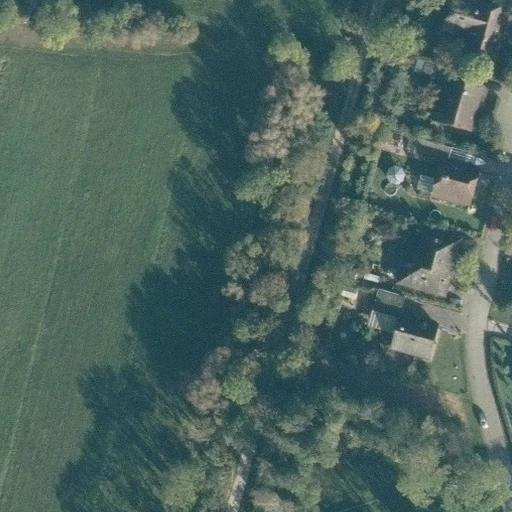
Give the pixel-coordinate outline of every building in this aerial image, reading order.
[(464,39),(457,64),(495,75),(511,14),(480,6),(476,19),(450,12),(444,34),(464,39)] [(485,96),(441,86),(432,127),(476,137),(485,96)] [(445,149),(417,140),(412,155),(441,164),(445,149)] [(483,177),(441,164),(428,200),(471,214),(483,177)] [(421,174),(417,188),(428,192),(432,177),(421,174)] [(446,299),(460,241),(421,232),(417,248),(402,245),(392,286),(446,299)] [(404,300),(377,294),(368,329),(395,335),(399,320),(404,300)] [(427,361),(436,330),(399,320),(395,335),(391,351),(427,361)]
